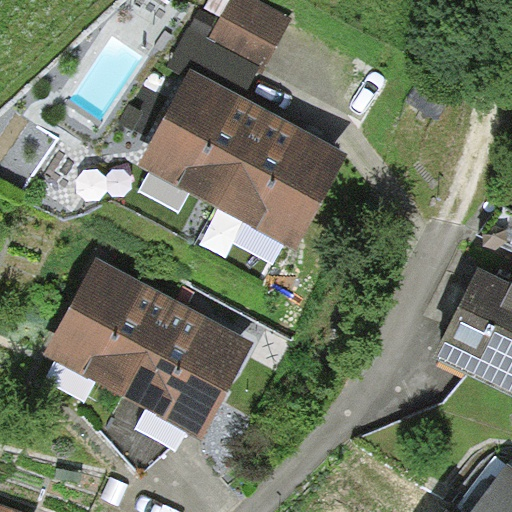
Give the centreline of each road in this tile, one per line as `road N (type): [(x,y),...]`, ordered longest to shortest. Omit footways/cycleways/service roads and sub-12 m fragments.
road 1 (residential): [(436,238),(361,393),(255,511)]
road 2 (track): [(511,8),(436,238)]
